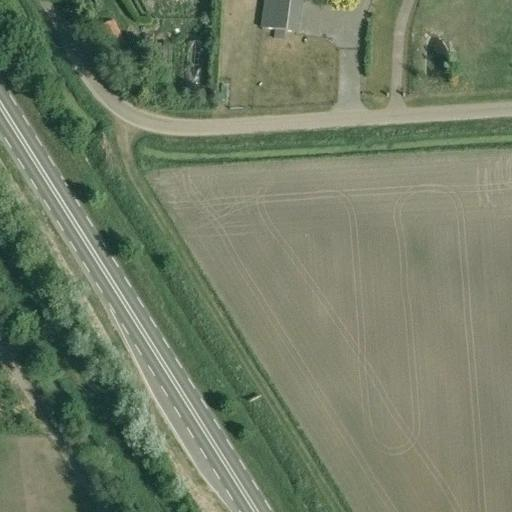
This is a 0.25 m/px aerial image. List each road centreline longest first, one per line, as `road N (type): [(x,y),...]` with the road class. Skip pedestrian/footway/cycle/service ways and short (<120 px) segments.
road 1 (unclassified): [(511,111),(209,128),(144,123),(94,85),(46,0)]
road 2 (primary): [(250,511),(0,110)]
road 3 (unclassified): [(106,511),(0,342)]
